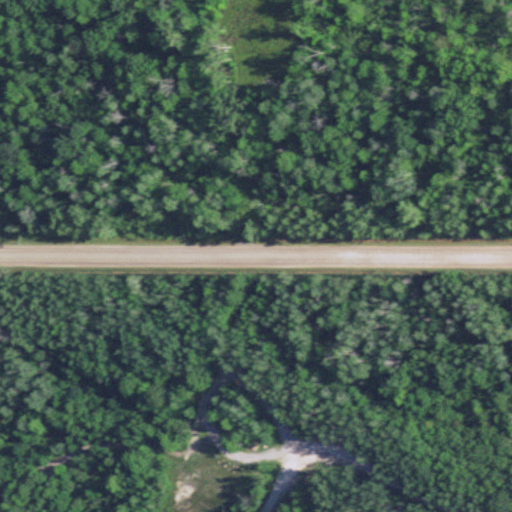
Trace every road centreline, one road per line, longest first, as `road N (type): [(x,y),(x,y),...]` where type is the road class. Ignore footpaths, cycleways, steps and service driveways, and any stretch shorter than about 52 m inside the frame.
road 1 (residential): [(511,258),(0,259)]
road 2 (track): [(445,511),(362,463),(303,455),(270,511)]
